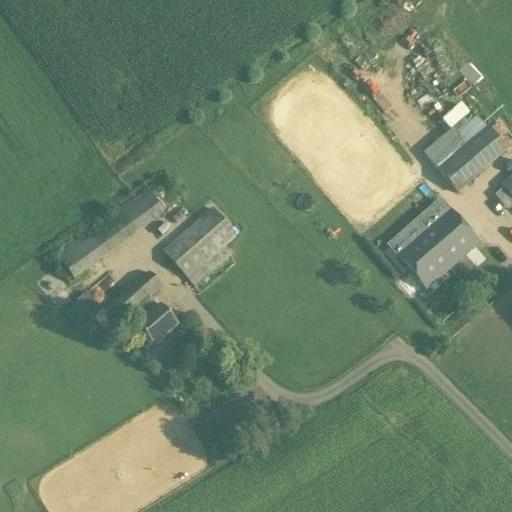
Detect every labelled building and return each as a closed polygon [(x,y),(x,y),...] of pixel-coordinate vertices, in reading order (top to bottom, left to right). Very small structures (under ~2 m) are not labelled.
[(459,103),(470,94),(455,75),(425,98),(450,129),(468,114),(459,103)] [(485,131),(475,118),(454,136),(464,148),(436,172),(457,197),(476,181),(474,179),(506,151),(487,129),(485,131)] [(511,177),(499,188),(511,203),(511,177)] [(133,200),(54,258),(73,284),(164,217),(162,214),(178,202),(161,179),(133,200)] [(426,232),(396,259),(424,290),(439,277),(475,245),(449,215),(434,198),(412,217),(426,232)] [(211,210),(162,253),(194,290),(231,258),(224,249),(236,239),(211,210)] [(143,317),(146,320),(135,330),(152,349),(176,328),(159,309),(158,310),(150,301),(162,290),(147,274),(103,314),(101,312),(93,319),(92,318),(100,311),(86,294),(74,305),(91,323),(93,322),(107,337),(117,329),(118,330),(140,310),(145,315),(143,317)] [(279,409),(265,419),(274,432),(288,422),(279,409)]
